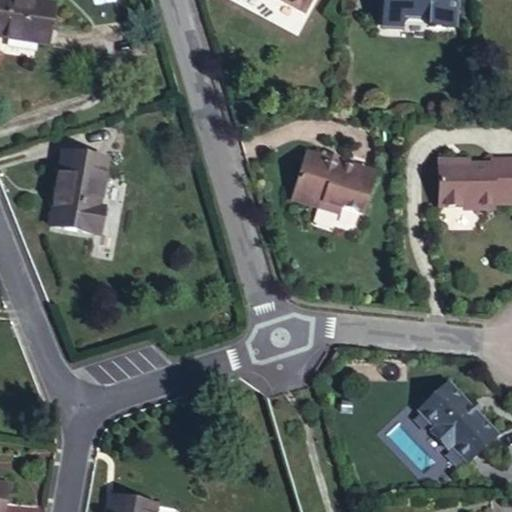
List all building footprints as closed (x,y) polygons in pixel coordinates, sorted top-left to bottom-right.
[(0,0),(0,37),(47,45),(54,7),(12,0),(0,0)] [(311,0),(277,0),(304,14),(311,0)] [(383,0),(382,19),(427,21),(427,28),(453,29),(454,0),(383,0)] [(98,208),(107,162),(63,153),(49,227),(98,236),(103,209),(98,208)] [(352,169),(337,164),(327,161),(308,154),(295,193),(301,195),(303,203),(317,208),(324,204),(340,209),(360,216),(374,174),(353,167),(352,169)] [(337,164),(339,159),(329,155),(327,161),(337,164)] [(511,160),(491,161),(491,166),(468,166),(459,166),(459,161),(438,161),(439,208),(478,207),(478,210),(493,211),(493,206),(511,205),(511,160)] [(293,199),(303,203),(301,195),(295,193),(293,199)] [(338,214),(340,209),(324,204),(317,208),(338,214)] [(469,401),(465,404),(448,385),(423,407),(438,422),(432,428),(428,432),(447,451),(451,447),(467,463),(495,437),(473,413),(477,410),(469,401)] [(432,428),(438,422),(423,407),(417,413),(432,428)] [(154,511),(156,507),(111,498),(108,511),(154,511)]
